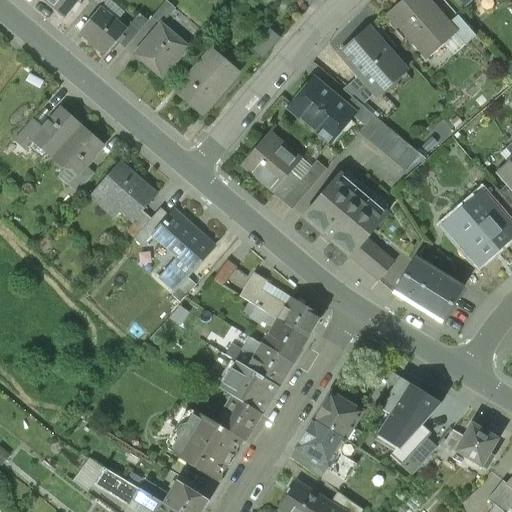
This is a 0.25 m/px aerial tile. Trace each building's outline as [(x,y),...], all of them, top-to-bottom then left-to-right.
[(46,0),(66,17),(79,0),(46,0)] [(93,0),(91,2),(100,9),(101,8),(102,9),(109,0),(93,0)] [(427,0),(425,0),(424,1),(423,0),(402,0),(388,14),(427,59),(455,34),(456,33),(448,24),(427,0)] [(166,1),(152,17),(160,25),(161,25),(175,9),(166,1)] [(102,9),(101,8),(100,9),(80,33),(105,54),(116,41),(126,29),(102,9)] [(126,29),(116,41),(125,49),(148,21),(139,13),(126,29)] [(475,36),(457,16),(448,24),(456,33),(455,34),(465,45),(475,36)] [(160,25),(135,55),(160,75),(175,57),(178,59),(187,48),(161,25),(160,25)] [(269,28),(251,50),(262,60),(281,38),(269,28)] [(369,30),(341,54),(353,68),(355,66),(361,74),(377,92),(378,93),(393,81),(387,74),(399,64),(369,30)] [(213,50),(176,93),(201,114),(237,72),(213,50)] [(361,74),(343,90),(352,98),(361,105),(377,92),(361,74)] [(345,107),(313,80),(290,108),(322,135),(332,123),(336,127),(349,113),(350,111),(345,107)] [(361,105),(352,98),(345,107),(350,111),(349,113),(364,126),(373,115),(361,105)] [(42,130),(31,142),(51,160),(77,130),(68,122),(71,119),(60,109),(42,130)] [(419,154),(373,115),(364,126),(358,132),(405,171),(419,154)] [(31,120),(13,140),(24,150),(31,142),(42,130),(31,120)] [(77,130),(51,160),(63,171),(73,170),(77,174),(72,179),(74,180),(85,168),(84,164),(90,158),(93,158),(103,147),(91,137),(88,140),(77,130)] [(267,134),(254,150),(256,151),(243,166),(273,191),(274,192),(291,172),(299,162),(267,134)] [(511,160),(498,173),(508,184),(511,188),(511,160)] [(120,164),(91,195),(105,207),(110,202),(131,221),(152,198),(136,184),(139,181),(120,164)] [(85,168),(74,180),(72,179),(66,185),(77,194),(93,176),(85,168)] [(291,172),(274,192),(273,191),(272,193),(283,202),(301,181),(291,172)] [(387,214),(340,174),(303,217),(323,233),(321,235),(330,242),(331,240),(350,257),(366,238),(387,214)] [(511,188),(508,184),(499,192),(511,206),(511,188)] [(511,206),(499,192),(497,189),(487,197),(511,225),(511,206)] [(484,193),(456,218),(461,223),(449,233),(479,267),(511,238),(511,225),(491,202),(487,197),(484,193)] [(160,208),(134,238),(143,246),(153,235),(169,216),(160,208)] [(214,246),(174,211),(169,216),(153,235),(178,257),(160,277),(175,290),(214,246)] [(394,262),(366,238),(350,257),(379,281),(394,262)] [(462,287),(415,258),(393,293),(441,323),(462,287)] [(227,260),(215,278),(224,284),(236,266),(227,260)] [(265,282),(253,275),(240,297),(250,304),(251,304),(259,291),(265,282)] [(321,317),(291,298),(286,308),(259,291),(251,304),(259,309),(308,339),(321,317)] [(251,304),(250,304),(244,313),(253,318),(259,309),(251,304)] [(308,339),(259,309),(253,318),(252,320),(265,328),(267,325),(273,329),(262,346),(292,364),(308,339)] [(255,358),(231,344),(225,354),(236,362),(278,387),(292,364),(262,346),(255,358)] [(236,362),(220,389),(232,397),(261,415),(278,387),(236,362)] [(420,391),(387,371),(368,401),(390,415),(378,436),(398,449),(415,429),(403,420),(420,391)] [(362,412),(330,392),(313,420),(345,440),(362,412)] [(261,415),(232,397),(215,424),(243,441),(244,442),(261,415)] [(215,424),(195,411),(169,453),(217,483),(243,441),(215,424)] [(345,440),(313,420),(296,449),(328,468),(345,440)] [(465,437),(456,454),(468,461),(469,459),(486,469),(493,457),(488,454),(496,440),(472,426),(465,437)] [(398,449),(392,456),(412,474),(432,452),(436,448),(435,447),(415,429),(398,449)] [(447,441),(443,439),(435,447),(436,448),(432,452),(447,460),(451,451),(456,454),(465,437),(453,430),(447,441)] [(168,471),(154,462),(146,475),(160,484),(168,471)] [(140,491),(104,468),(98,477),(89,471),(83,480),(130,509),(134,503),(133,502),(140,491)] [(201,511),(207,502),(176,483),(168,496),(145,482),(140,491),(173,511),(201,511)] [(332,506),(295,484),(277,511),(338,511),(331,508),(332,506)] [(360,496),(342,485),(335,497),(337,498),(353,507),(360,496)] [(511,491),(505,485),(493,500),(503,508),(511,496),(511,491)] [(173,511),(140,491),(133,502),(134,503),(149,511),(173,511)] [(360,511),(353,507),(337,498),(332,506),(331,508),(338,511),(360,511)]
